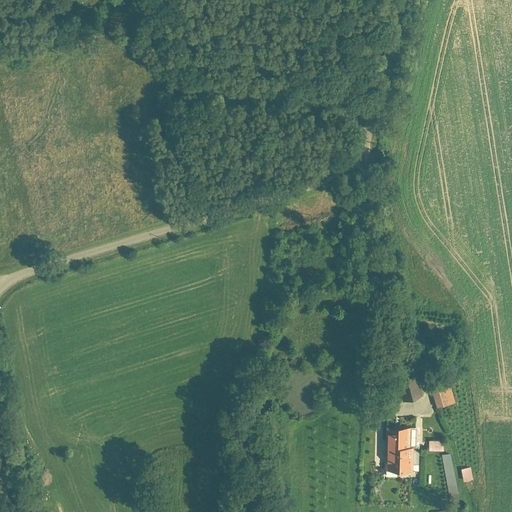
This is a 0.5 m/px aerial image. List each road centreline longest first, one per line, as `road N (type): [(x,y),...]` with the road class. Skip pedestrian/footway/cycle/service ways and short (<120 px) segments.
road 1 (residential): [(0,286),(40,266),(285,195),(364,148)]
road 2 (residential): [(364,148),(376,282),(367,374)]
road 3 (residential): [(364,148),(378,119),(401,0)]
